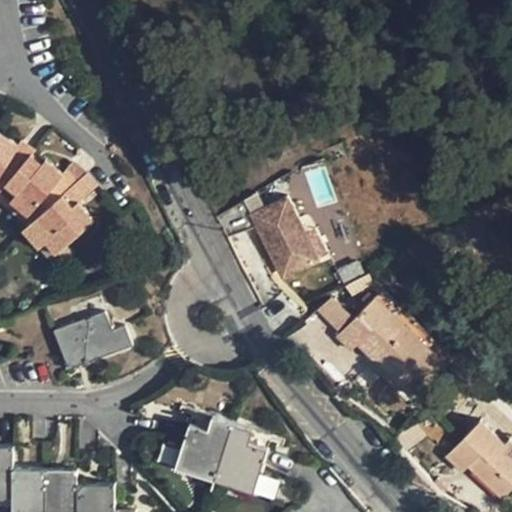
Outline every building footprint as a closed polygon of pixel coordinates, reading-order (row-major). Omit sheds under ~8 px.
[(0,187),(7,180),(29,154),(33,153),(37,148),(21,138),(18,143),(0,131),(0,187)] [(42,161),(33,153),(29,154),(7,180),(17,190),(10,198),(28,213),(33,209),(38,214),(79,179),(67,168),(63,171),(47,157),(42,161)] [(31,220),(47,240),(57,251),(96,218),(81,199),(98,183),(88,171),(79,179),(38,214),(31,220)] [(0,198),(27,224),(31,220),(38,214),(33,209),(28,213),(10,198),(17,190),(7,180),(0,187),(0,198)] [(298,193),(262,208),(265,218),(288,273),(325,258),(314,231),(298,193)] [(257,196),(227,208),(235,230),(265,218),(262,208),(257,196)] [(39,246),(47,240),(31,220),(27,224),(23,228),(39,246)] [(324,227),(314,231),(325,258),(335,254),(324,227)] [(383,285),(377,291),(445,359),(452,353),(383,285)] [(413,392),(445,359),(377,291),(355,313),(340,329),(338,332),(353,347),(360,340),(413,392)] [(320,310),(340,329),(355,313),(337,298),(320,310)] [(112,327),(105,308),(55,326),(70,367),(133,342),(125,322),(112,327)] [(215,482),(233,423),(214,417),(209,433),(188,427),(175,469),(215,482)] [(511,486),(511,445),(482,417),(448,453),(465,469),(470,463),(504,495),(511,486)] [(272,436),(233,423),(215,482),(254,494),(272,436)] [(157,462),(171,468),(179,448),(165,442),(157,462)] [(14,445),(0,444),(0,503),(13,504),(13,466),(14,445)] [(45,511),(45,466),(13,466),(13,504),(12,511),(45,511)] [(45,511),(77,511),(78,481),(77,467),(45,466),(45,511)] [(114,511),(114,508),(116,509),(116,488),(115,482),(78,481),(77,511),(114,511)]
